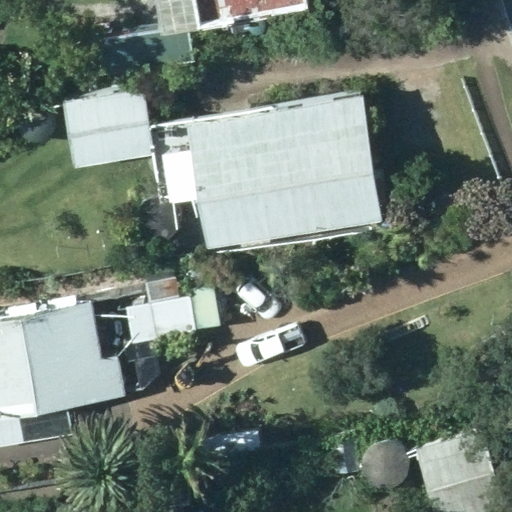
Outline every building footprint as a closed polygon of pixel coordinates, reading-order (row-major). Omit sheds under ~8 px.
[(165,0),(166,4),(95,12),(99,52),(196,43),(191,0),(165,0)] [(147,61),(65,71),(74,142),(155,132),(147,61)] [(366,67),(194,88),(199,115),(166,120),(172,169),(207,166),(213,216),(383,195),(366,67)] [(195,272),(200,311),(223,308),(218,268),(195,272)] [(93,274),(0,289),(0,428),(77,416),(71,385),(127,375),(120,333),(103,337),(93,274)] [(483,453),(472,416),(416,434),(439,510),(495,493),(494,487),(509,483),(497,449),(483,453)] [(359,458),(327,467),(332,486),(365,477),(359,458)]
